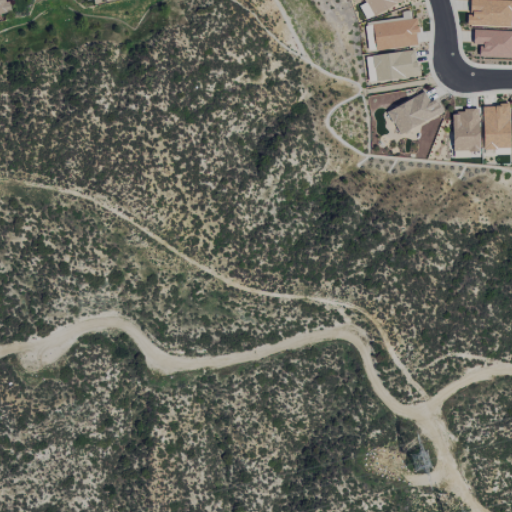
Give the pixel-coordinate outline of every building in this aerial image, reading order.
[(0,0),(0,14),(9,13),(6,0),(0,0)] [(384,7),(381,0),(364,0),(369,13),(384,7)] [(510,27),(510,0),(468,0),(469,15),(466,15),(465,26),(510,27)] [(417,44),(413,18),(371,25),(375,51),(417,44)] [(471,45),(477,45),(477,57),(511,57),(511,30),(472,30),(471,45)] [(364,57),(368,83),(417,76),(414,50),(364,57)] [(411,112),(408,104),(388,111),(396,133),(412,127),(407,113),(411,112)] [(482,149),(508,149),(507,106),(481,106),(482,149)] [(477,151),(476,110),(450,111),(451,151),(477,151)]
